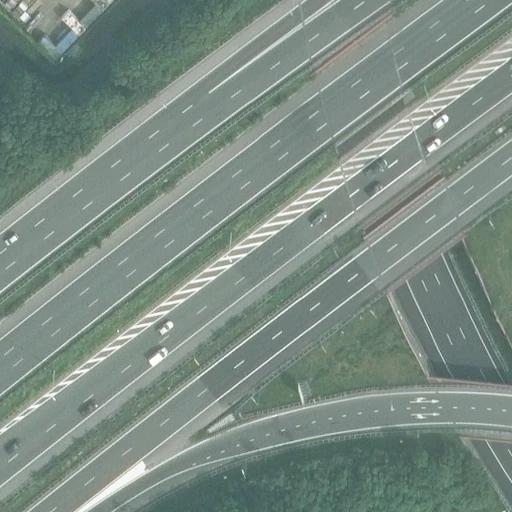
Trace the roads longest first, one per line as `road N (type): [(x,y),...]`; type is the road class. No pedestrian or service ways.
road 1 (motorway): [(0,461),(511,75)]
road 2 (motorway): [(480,0),(0,369)]
road 3 (motorway): [(51,511),(511,157)]
road 4 (motorway): [(338,0),(394,201),(511,444)]
road 5 (motorway): [(97,511),(207,452),(330,417),(409,409),(511,414)]
road 6 (motorway): [(280,49),(0,265)]
